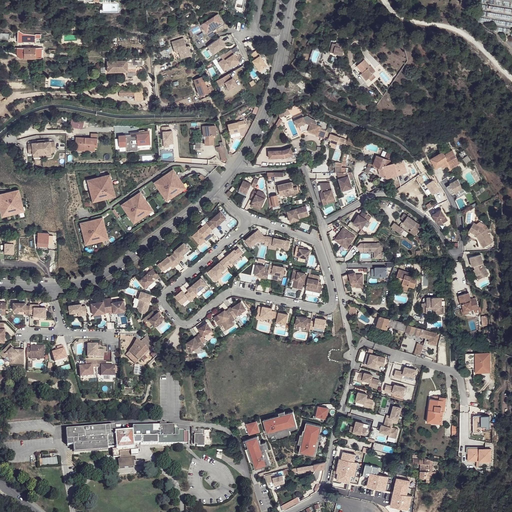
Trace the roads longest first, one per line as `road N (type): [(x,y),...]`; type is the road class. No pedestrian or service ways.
road 1 (unclassified): [(233,168),(304,170),(351,350),(320,492),(289,511)]
road 2 (residential): [(0,283),(64,285),(96,276),(185,215),(233,168)]
road 3 (track): [(383,0),(401,18),(473,40),(511,80)]
road 4 (residential): [(233,168),(269,99),(283,40)]
